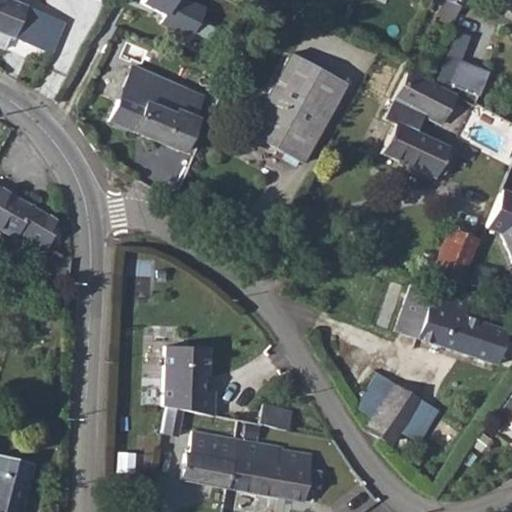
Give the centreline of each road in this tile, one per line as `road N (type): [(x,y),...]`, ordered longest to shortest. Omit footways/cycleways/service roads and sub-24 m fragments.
road 1 (residential): [(430,511),(379,478),(273,312),(242,279),(142,213),(86,211)]
road 2 (tertiary): [(83,511),(86,211)]
road 3 (tertiary): [(86,211),(49,136),(0,95)]
